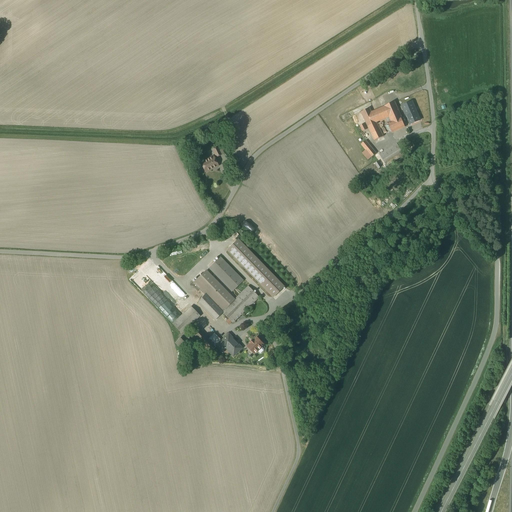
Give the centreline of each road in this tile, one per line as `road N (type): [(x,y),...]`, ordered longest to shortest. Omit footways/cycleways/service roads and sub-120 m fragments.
road 1 (unclassified): [(410,511),(480,363),(497,305),(495,245),(432,170),(421,42)]
road 2 (unclassified): [(0,248),(140,251),(200,230),(272,139),(421,42)]
road 3 (unknown): [(436,178),(260,316),(208,319),(140,251)]
road 4 (tertiary): [(441,511),(511,374)]
